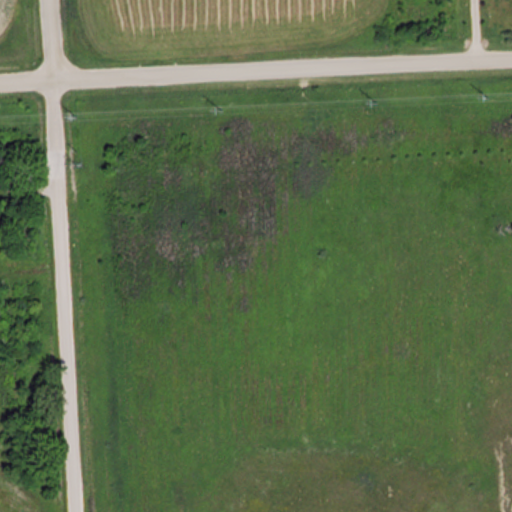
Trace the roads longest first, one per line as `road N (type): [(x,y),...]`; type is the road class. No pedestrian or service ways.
road 1 (residential): [(73,511),(46,0)]
road 2 (residential): [(0,83),(511,59)]
